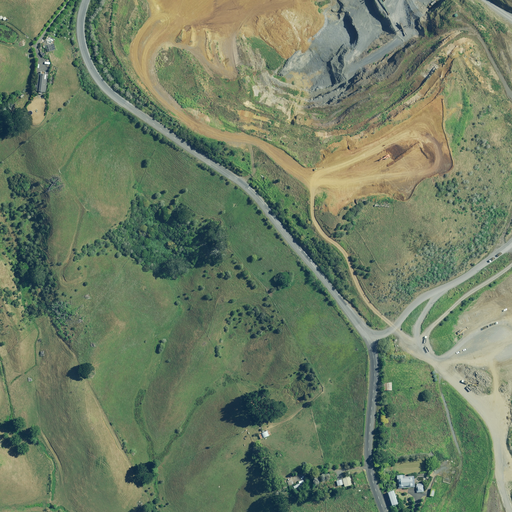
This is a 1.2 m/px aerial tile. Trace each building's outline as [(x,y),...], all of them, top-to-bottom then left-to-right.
[(43,94),(43,92),(46,92),(49,74),(39,73),(37,85),(35,85),(35,88),(36,88),(36,91),(39,91),(39,94),(43,94)] [(269,430),(258,434),(260,439),(271,435),(269,430)] [(402,475),(396,476),(397,483),(398,483),(399,487),(410,486),(410,488),(414,487),(414,476),(407,477),(408,478),(403,479),(402,475)] [(349,477),(339,479),(341,485),(344,484),(344,487),(351,485),(349,477)] [(295,490),(303,487),(301,484),(304,482),(303,480),(298,482),(299,483),(293,486),(295,490)] [(398,504),(393,491),(387,493),(392,506),(398,504)]
